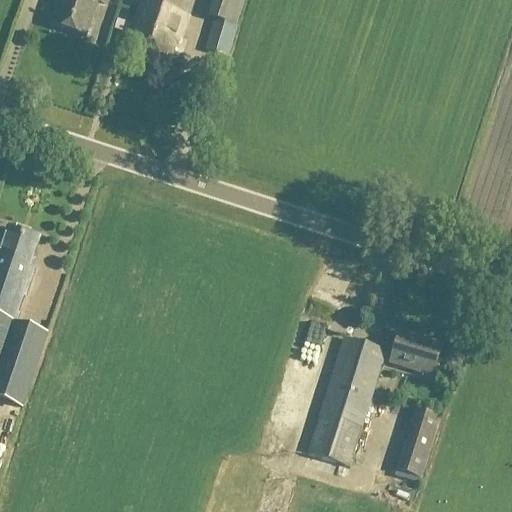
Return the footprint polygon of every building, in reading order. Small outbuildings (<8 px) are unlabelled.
[(100,10),(103,0),(54,0),(53,3),(57,5),(48,30),(82,42),(93,8),(100,10)] [(140,0),(124,52),(165,64),(171,47),(173,48),(188,0),(140,0)] [(212,24),(202,54),(223,61),(242,0),(217,0),(210,24),(212,24)] [(25,274),(36,242),(3,231),(0,240),(0,405),(19,412),(44,337),(13,327),(30,276),(25,274)] [(315,288),(338,289),(339,265),(316,263),(315,288)] [(429,381),(438,351),(396,338),(390,359),(381,357),(381,356),(340,343),(304,459),(345,472),(379,366),(429,381)] [(417,483),(435,422),(411,415),(393,476),(417,483)]
